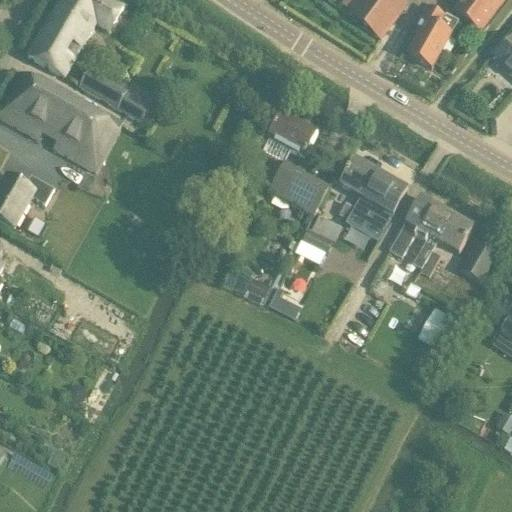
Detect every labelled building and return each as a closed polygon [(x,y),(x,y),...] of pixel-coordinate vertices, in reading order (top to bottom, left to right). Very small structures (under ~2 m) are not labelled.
[(110,35),(124,10),(122,9),(122,6),(117,3),(114,4),(107,0),(62,0),(28,59),(64,80),(96,26),(110,35)] [(380,41),(405,7),(396,0),(365,0),(351,20),(380,41)] [(464,0),(454,14),(480,34),(506,0),(464,0)] [(445,19),(444,19),(428,11),(414,36),(418,39),(408,57),(432,70),(450,37),(451,37),(459,24),(446,17),(445,19)] [(511,48),(498,64),(511,76),(511,48)] [(152,107),(90,72),(80,90),(141,125),(152,107)] [(120,134),(20,78),(0,113),(0,121),(39,143),(42,138),(56,146),(54,151),(97,175),(120,134)] [(303,161),(316,135),(281,117),(268,143),(303,161)] [(360,199),(374,174),(354,162),(339,188),(360,199)] [(268,195),(313,219),(329,190),(284,167),(268,195)] [(343,231),(342,231),(334,245),(354,256),(367,232),(357,227),(369,205),(392,218),(407,192),(374,174),(360,199),(361,200),(355,211),(354,211),(347,222),(348,223),(343,231)] [(45,208),(54,192),(31,179),(25,189),(7,179),(0,190),(0,220),(15,229),(31,200),(45,208)] [(419,201),(404,226),(388,253),(400,260),(416,234),(428,242),(413,268),(420,273),(435,245),(450,220),(419,201)] [(347,222),(354,211),(346,206),(339,218),(347,222)] [(29,233),(43,239),(49,224),(35,218),(29,233)] [(311,233),(334,245),(342,231),(319,218),(311,233)] [(435,245),(420,273),(421,273),(420,275),(429,280),(441,260),(432,255),(437,246),(456,257),(471,232),(450,220),(435,245)] [(334,245),(305,233),(299,246),(328,259),(334,245)] [(480,286),(496,259),(475,247),(459,274),(480,286)] [(403,285),(408,273),(396,268),(391,280),(403,285)] [(249,295),(246,301),(261,308),(262,308),(268,310),(276,293),(252,282),(247,294),(249,295)] [(401,294),(415,302),(421,291),(407,284),(401,294)] [(271,309),(298,321),(306,302),(279,291),(271,309)] [(511,320),(499,338),(511,346),(511,320)] [(71,393),(69,400),(72,407),(78,409),(83,406),(86,399),(83,393),(77,390),(71,393)] [(511,431),(511,421),(505,417),(496,432),(508,439),(511,431)]
